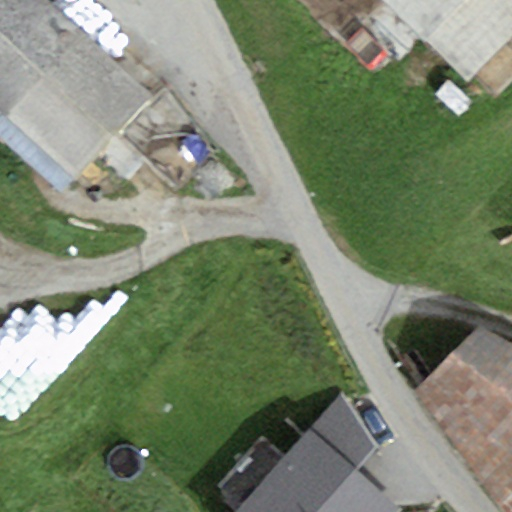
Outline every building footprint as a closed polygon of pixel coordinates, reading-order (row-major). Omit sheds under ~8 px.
[(0,0),(0,140),(59,195),(151,95),(47,0),(0,0)] [(511,0),(385,0),(470,82),(511,39),(511,0)] [(511,511),(511,344),(480,327),(414,392),(507,511),(511,511)] [(340,395),(309,430),(355,471),(376,447),(340,395)] [(355,471),(309,430),(236,511),(397,511),(400,510),(355,471)]
